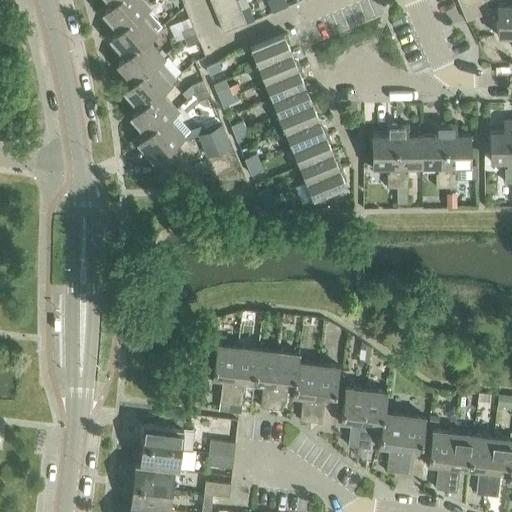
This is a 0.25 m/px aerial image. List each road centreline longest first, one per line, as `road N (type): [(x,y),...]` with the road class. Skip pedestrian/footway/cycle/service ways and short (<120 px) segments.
road 1 (tertiary): [(64,511),(80,358),(77,162)]
road 2 (residential): [(192,0),(213,48),(336,0)]
road 3 (tertiary): [(77,162),(44,0)]
